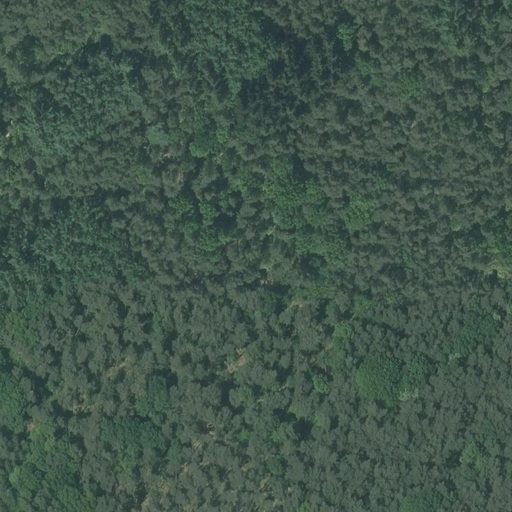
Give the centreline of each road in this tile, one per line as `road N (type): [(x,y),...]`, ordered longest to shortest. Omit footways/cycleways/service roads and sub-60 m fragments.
road 1 (track): [(0,61),(71,171),(213,358),(313,293),(342,288),(426,317),(511,322)]
road 2 (track): [(308,511),(331,375),(405,155),(422,115),(501,0)]
road 3 (track): [(213,358),(54,464)]
